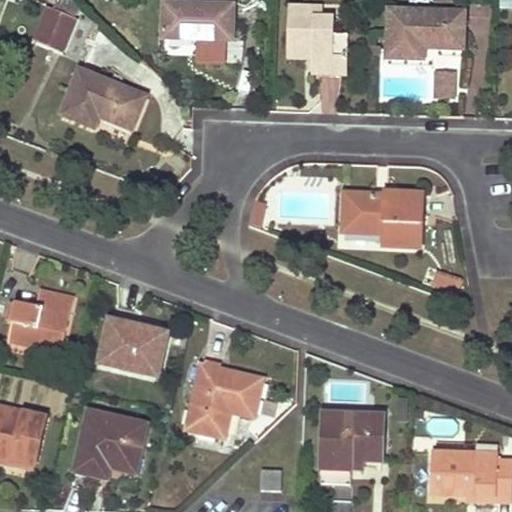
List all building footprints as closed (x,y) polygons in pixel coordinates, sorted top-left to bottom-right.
[(81,7),(65,0),(58,0),(53,12),(75,21),(81,7)] [(511,9),(511,0),(499,0),(499,10),(511,9)] [(235,6),(200,5),(164,3),(163,40),(234,43),(235,6)] [(347,76),(348,56),(348,37),(334,36),(335,22),(323,21),(323,10),(289,8),(288,50),(313,51),(312,60),(312,75),(321,75),(342,76),(347,76)] [(75,21),(53,12),(50,10),(36,40),(62,51),(75,21)] [(431,46),(431,47),(431,49),(464,50),(465,14),(389,11),(388,59),(424,60),(425,46),(431,46)] [(163,54),(193,55),(193,44),(163,43),(163,54)] [(313,51),(288,50),(287,60),(312,60),(313,51)] [(107,116),(107,118),(106,119),(133,130),(146,98),(81,72),(63,115),(94,128),(101,113),(107,116)] [(455,100),(456,75),(436,74),(435,99),(455,100)] [(336,114),(340,80),(323,79),(320,113),(336,114)] [(505,98),(497,98),(497,117),(505,117),(505,98)] [(386,197),(386,202),(374,201),(374,197),(343,195),(342,234),(384,237),(385,248),(420,250),(422,196),(386,194),(386,197)] [(271,208),(256,202),(254,205),(251,213),(251,215),(266,220),(271,208)] [(266,220),(251,215),(250,223),(250,227),(262,232),(266,220)] [(459,295),(461,288),(463,281),(437,274),(434,288),(459,295)] [(17,305),(13,322),(9,342),(62,354),(74,299),(41,291),(37,308),(17,303),(17,305)] [(11,303),(7,321),(13,322),(17,305),(11,303)] [(159,379),(164,357),(169,335),(158,333),(111,322),(100,366),(159,379)] [(221,370),(221,368),(222,366),(206,362),(205,367),(202,366),(188,430),(226,439),(232,413),(254,418),(263,380),(221,370)] [(96,372),(93,384),(118,389),(121,377),(96,372)] [(385,408),(363,407),(363,417),(385,418),(385,408)] [(12,465),(24,468),(35,470),(46,419),(0,408),(0,459),(13,463),(12,465)] [(78,467),(97,472),(99,467),(111,470),(135,475),(147,427),(89,413),(78,467)] [(323,466),(338,467),(352,467),(353,456),(361,456),(362,462),(383,463),(385,418),(363,417),(324,415),(323,466)] [(477,446),(458,445),(438,444),(438,454),(432,454),(431,496),(496,499),(511,499),(511,463),(499,463),(499,456),(476,455),(477,446)] [(76,474),(108,481),(111,470),(99,467),(97,472),(78,467),(76,474)] [(261,491),(282,492),(283,472),(262,471),(261,491)]
